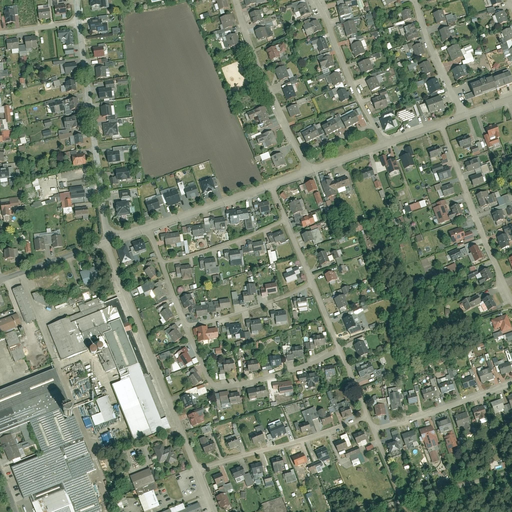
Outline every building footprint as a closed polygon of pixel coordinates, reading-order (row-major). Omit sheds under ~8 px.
[(90,0),(91,8),(101,7),(101,9),(109,8),(108,0),(90,0)] [(226,0),(216,0),(220,10),(229,7),(226,0)] [(344,0),(346,5),(339,7),(341,16),(350,13),(349,8),(359,5),(357,0),(344,0)] [(302,16),(310,13),(306,2),(298,6),(302,16)] [(67,14),(66,5),(55,7),(56,16),(67,14)] [(11,11),(4,12),(6,25),(17,23),(16,16),(19,16),(18,7),(11,8),(11,11)] [(51,19),(50,9),(39,11),(40,20),(51,19)] [(405,20),(413,18),(410,9),(402,11),(405,20)] [(260,10),(250,13),(253,24),(264,20),(260,10)] [(444,10),(433,13),(437,23),(448,21),(444,10)] [(505,11),(495,14),(499,24),(509,22),(505,11)] [(231,14),(221,18),(224,29),(235,26),(231,14)] [(103,20),(90,21),(92,31),(104,30),(103,20)] [(318,20),(303,26),(308,36),(322,30),(318,20)] [(354,20),(344,23),(347,36),(358,33),(354,20)] [(419,37),(414,24),(405,28),(409,40),(419,37)] [(265,27),(256,31),(258,40),(268,36),(265,27)] [(454,39),(449,27),(439,31),(444,42),(454,39)] [(511,29),(511,28),(503,31),(506,42),(511,39),(511,29)] [(69,31),(58,32),(59,40),(63,39),(66,41),(67,47),(75,46),(73,34),(69,31)] [(237,33),(226,37),(229,47),(240,44),(237,33)] [(37,47),(35,37),(25,39),(26,49),(37,47)] [(318,37),(311,40),(313,45),(317,44),(320,53),(330,49),(325,37),(319,40),(318,37)] [(8,50),(19,48),(17,40),(6,41),(8,50)] [(362,41),(351,45),(356,57),(367,53),(362,41)] [(425,53),(422,42),(412,47),(416,57),(425,53)] [(459,44),(448,49),(453,62),(465,58),(459,44)] [(104,47),(94,48),(95,58),(105,57),(104,47)] [(276,47),(267,50),(271,60),(281,57),(276,47)] [(332,55),(319,60),(322,68),(325,66),(327,69),(336,66),(332,55)] [(370,58),(358,64),(363,74),(375,69),(370,58)] [(436,70),(432,61),(421,64),(425,74),(436,70)] [(413,67),(417,66),(416,62),(407,65),(409,72),(414,70),(413,67)] [(78,74),(77,64),(64,65),(65,75),(78,74)] [(285,66),(275,71),(280,83),(290,77),(285,66)] [(462,66),(453,70),(458,80),(467,77),(462,66)] [(106,67),(96,69),(97,80),(107,78),(106,67)] [(511,85),(511,79),(510,74),(509,70),(503,72),(503,75),(493,78),(497,90),(511,85)] [(339,72),(330,76),(335,85),(343,82),(339,72)] [(376,76),(366,81),(372,91),(381,86),(376,76)] [(476,97),(497,90),(492,77),(471,85),(476,97)] [(437,78),(427,83),(432,94),(443,89),(437,78)] [(76,92),(75,82),(66,83),(67,93),(76,92)] [(106,88),(99,89),(100,100),(113,99),(112,89),(115,89),(114,82),(105,83),(106,88)] [(293,85),(284,89),(287,99),(297,96),(293,85)] [(346,88),(337,92),(341,102),(351,98),(346,88)] [(376,110),(389,106),(385,95),(372,99),(376,110)] [(79,98),(69,99),(71,111),(80,110),(79,98)] [(445,110),(441,98),(426,103),(420,105),(423,114),(430,112),(430,115),(445,110)] [(62,100),(50,104),(53,115),(65,111),(62,100)] [(297,104),(287,108),(291,118),(301,114),(297,104)] [(111,105),(101,106),(102,117),(113,116),(111,105)] [(261,124),(270,120),(265,106),(248,113),(251,120),(258,117),(261,124)] [(408,109),(398,113),(397,116),(404,122),(408,121),(409,122),(414,120),(414,118),(416,118),(416,113),(414,112),(412,112),(408,109)] [(355,113),(348,116),(354,125),(360,122),(355,113)] [(79,116),(72,117),(73,129),(81,128),(79,116)] [(348,116),(342,119),(347,129),(354,125),(348,116)] [(391,116),(381,119),(385,131),(396,127),(391,116)] [(335,120),(329,123),(333,133),(340,129),(335,120)] [(118,121),(103,122),(105,137),(120,135),(118,121)] [(329,123),(322,126),(327,136),(333,133),(329,123)] [(501,138),(497,125),(486,129),(489,135),(484,137),(489,149),(493,148),(493,145),(499,143),(498,139),(501,138)] [(315,127),(309,131),(314,140),(320,136),(315,127)] [(278,144),(273,131),(257,137),(260,144),(265,142),(268,149),(278,144)] [(309,131),(302,134),(307,143),(314,140),(309,131)] [(83,134),(75,135),(76,144),(84,143),(83,134)] [(469,135),(458,139),(461,147),(472,143),(469,135)] [(473,156),(480,153),(479,150),(485,148),(483,141),(476,143),(477,146),(470,148),(473,156)] [(414,157),(411,147),(404,149),(406,155),(400,158),(405,170),(414,166),(411,158),(414,157)] [(442,154),(439,147),(428,151),(431,159),(442,154)] [(119,151),(107,153),(109,164),(121,162),(119,151)] [(85,153),(72,154),(73,165),(86,164),(85,153)] [(254,157),(255,160),(261,158),(262,161),(270,158),(269,153),(254,157)] [(282,153),(271,157),(277,169),(287,165),(282,153)] [(399,170),(395,159),(388,162),(386,155),(380,157),(384,167),(386,166),(389,174),(399,170)] [(478,159),(465,163),(469,172),(481,168),(478,159)] [(441,181),(453,177),(449,165),(444,166),(443,164),(431,169),(433,174),(438,173),(441,181)] [(129,166),(116,167),(118,181),(131,179),(129,166)] [(0,168),(0,178),(10,177),(9,168),(0,168)] [(374,177),(371,168),(360,172),(364,181),(374,177)] [(482,173),(471,177),(474,186),(485,182),(482,173)] [(350,185),(347,176),(335,181),(337,186),(338,190),(350,185)] [(212,179),(201,182),(204,194),(216,190),(212,179)] [(337,186),(335,181),(333,181),(332,179),(322,183),(325,191),(337,186)] [(382,187),(380,180),(374,182),(376,189),(382,187)] [(317,191),(314,182),(306,184),(309,194),(317,191)] [(445,197),(455,194),(453,184),(441,187),(445,197)] [(196,185),(185,189),(188,200),(200,196),(196,185)] [(338,190),(337,186),(325,191),(327,199),(338,195),(336,190),(338,190)] [(70,200),(86,197),(85,188),(70,190),(70,200)] [(178,189),(171,191),(176,204),(182,202),(178,189)] [(130,190),(119,191),(120,199),(131,198),(130,190)] [(171,191),(164,194),(168,206),(176,204),(171,191)] [(313,194),(317,204),(323,202),(319,192),(313,194)] [(485,192),(477,195),(482,208),(490,204),(485,192)] [(0,200),(3,216),(15,215),(15,209),(11,210),(11,206),(19,206),(19,198),(0,200)] [(159,198),(146,202),(149,212),(161,208),(159,198)] [(424,200),(403,207),(406,213),(426,207),(424,200)] [(440,224),(450,219),(445,206),(447,205),(446,200),(437,203),(438,206),(434,209),(440,224)] [(131,215),(129,201),(116,203),(118,217),(131,215)] [(299,201),(289,205),(293,216),(303,213),(299,201)] [(271,215),(269,202),(259,204),(259,202),(253,203),(254,210),(260,209),(261,213),(266,213),(266,216),(271,215)] [(448,215),(450,219),(464,215),(460,204),(451,207),(452,212),(448,215)] [(89,215),(88,207),(75,209),(76,217),(89,215)] [(237,209),(226,211),(227,219),(230,219),(231,226),(241,224),(240,221),(245,221),(246,230),(253,229),(251,214),(248,215),(247,210),(237,211),(237,209)] [(502,211),(493,214),(497,225),(506,223),(502,211)] [(312,215),(300,219),(303,228),(315,224),(312,215)] [(392,220),(394,227),(404,223),(403,217),(392,220)] [(226,229),(224,218),(214,219),(214,218),(204,219),(205,230),(215,228),(216,230),(226,229)] [(353,224),(356,232),(363,229),(360,221),(353,224)] [(203,236),(202,226),(193,227),(192,226),(187,226),(187,227),(183,228),(184,234),(188,234),(193,233),(194,237),(203,236)] [(463,227),(451,232),(454,244),(465,240),(465,242),(475,238),(472,230),(465,233),(463,227)] [(319,230),(302,235),(305,244),(312,242),(313,244),(323,241),(319,230)] [(286,242),(282,231),(273,235),(272,233),(267,235),(271,244),(275,242),(276,244),(281,242),(281,244),(286,242)] [(181,244),(180,234),(170,235),(169,233),(160,234),(161,241),(165,241),(166,246),(181,244)] [(507,234),(498,237),(502,250),(511,247),(507,234)] [(62,235),(52,236),(53,248),(63,247),(62,235)] [(46,249),(45,239),(35,240),(36,251),(46,249)] [(146,249),(143,240),(133,243),(136,253),(146,249)] [(253,243),(253,241),(248,242),(250,252),(255,251),(255,252),(265,251),(263,241),(253,243)] [(476,261),(484,258),(478,245),(470,249),(476,261)] [(131,261),(126,246),(117,249),(122,264),(131,261)] [(6,260),(19,257),(18,248),(5,251),(6,260)] [(452,263),(463,258),(460,248),(448,254),(452,263)] [(231,261),(242,260),(240,250),(230,251),(229,249),(224,250),(226,260),(231,260),(231,261)] [(270,250),(267,251),(270,265),(273,265),(272,262),(278,261),(276,251),(270,252),(270,250)] [(340,274),(346,273),(342,257),(340,250),(333,251),(340,274)] [(104,260),(101,251),(89,254),(93,263),(104,260)] [(321,265),(330,262),(326,251),(317,255),(321,265)] [(204,258),(199,259),(201,270),(206,270),(207,276),(220,274),(219,267),(216,268),(215,259),(205,260),(204,258)] [(148,269),(145,272),(150,280),(158,274),(153,267),(154,266),(151,261),(145,265),(148,269)] [(463,265),(456,267),(455,264),(447,266),(449,274),(465,269),(463,265)] [(181,265),(176,265),(177,275),(182,274),(183,281),(190,280),(190,277),(192,277),(191,266),(181,267),(181,265)] [(95,267),(80,273),(85,286),(100,281),(95,267)] [(297,275),(301,273),(298,267),(292,269),(293,271),(284,275),(288,284),(298,279),(297,275)] [(481,284),(494,279),(489,268),(481,272),(484,279),(478,280),(481,284)] [(333,271),(325,274),(329,283),(338,279),(335,272),(334,273),(333,271)] [(412,281),(414,287),(426,284),(424,277),(412,281)] [(158,301),(167,295),(161,286),(162,286),(160,282),(155,284),(157,288),(153,292),(158,301)] [(268,294),(278,292),(276,283),(266,285),(266,287),(262,288),(263,297),(268,296),(268,294)] [(254,294),(257,294),(255,284),(247,285),(248,292),(243,293),(245,302),(255,301),(254,294)] [(18,288),(13,290),(27,323),(36,320),(23,285),(18,288)] [(31,294),(34,301),(50,309),(53,303),(55,310),(66,306),(64,300),(55,303),(39,295),(38,292),(31,294)] [(482,302),(478,293),(462,302),(467,311),(482,302)] [(191,294),(181,298),(185,309),(196,305),(191,294)] [(339,310),(350,306),(345,294),(335,299),(339,310)] [(489,310),(497,306),(492,295),(483,299),(489,310)] [(307,297),(298,299),(297,297),(294,298),(295,306),(298,305),(298,308),(308,307),(307,297)] [(82,313),(48,326),(62,361),(89,351),(85,341),(104,333),(123,381),(112,385),(136,444),(171,430),(118,298),(98,306),(95,301),(79,307),(82,313)] [(222,309),(231,308),(230,298),(220,300),(220,305),(216,306),(217,312),(222,312),(222,309)] [(208,313),(213,312),(212,302),(206,303),(206,305),(196,306),(197,317),(208,316),(208,313)] [(167,322),(175,316),(169,308),(170,307),(168,303),(163,306),(165,310),(160,313),(167,322)] [(286,311),(276,312),(276,311),(271,311),(272,318),(276,318),(277,323),(288,321),(286,311)] [(503,333),(511,329),(511,326),(508,314),(492,320),(494,329),(501,328),(503,333)] [(17,315),(0,321),(0,334),(21,326),(17,315)] [(356,326),(352,316),(344,319),(349,329),(356,326)] [(261,319),(251,321),(251,319),(246,320),(247,328),(252,328),(252,332),(263,330),(261,319)] [(175,343),(183,337),(178,329),(179,328),(176,324),(171,327),(173,331),(169,334),(175,343)] [(241,324),(230,325),(230,324),(226,324),(227,331),(231,331),(231,335),(243,334),(241,324)] [(349,329),(351,334),(363,330),(360,324),(356,326),(349,329)] [(208,329),(208,327),(193,329),(194,336),(198,335),(199,342),(210,341),(210,340),(208,329)] [(218,328),(208,329),(210,340),(219,338),(218,328)] [(15,331),(3,335),(13,363),(25,359),(20,344),(19,344),(15,331)] [(501,331),(492,334),(494,339),(503,336),(501,331)] [(315,347),(325,345),(324,335),(314,337),(314,342),(310,342),(311,350),(316,348),(315,347)] [(354,345),(360,357),(370,353),(364,341),(354,345)] [(294,358),(304,357),(303,346),(292,348),(293,355),(287,356),(288,361),(294,360),(294,358)] [(179,357),(185,366),(193,361),(188,353),(189,352),(187,347),(182,350),(185,354),(179,357)] [(161,361),(171,357),(169,351),(158,355),(161,361)] [(272,367),(282,366),(280,355),(270,357),(270,363),(261,364),(263,371),(273,370),(272,367)] [(226,371),(235,370),(234,359),(223,361),(224,368),(220,369),(221,374),(226,374),(226,371)] [(249,372),(260,370),(258,360),(248,362),(247,360),(243,360),(244,367),(249,367),(249,372)] [(511,371),(511,366),(510,362),(499,365),(502,375),(511,371)] [(357,368),(361,378),(375,372),(371,363),(357,368)] [(336,374),(334,365),(326,367),(325,366),(322,367),(323,373),(326,372),(326,376),(336,374)] [(195,386),(203,380),(197,372),(198,371),(195,367),(190,371),(193,375),(189,378),(195,386)] [(56,368),(0,391),(0,433),(29,422),(44,455),(84,438),(75,417),(66,421),(61,410),(71,406),(56,368)] [(482,383),(494,379),(491,368),(479,372),(482,383)] [(316,384),(319,383),(317,373),(307,375),(308,387),(316,386),(316,384)] [(476,385),(473,375),(461,379),(465,389),(476,385)] [(452,380),(439,384),(442,394),(455,390),(452,380)] [(293,392),(292,381),(279,382),(279,381),(273,382),(274,390),(279,389),(280,394),(293,392)] [(250,400),(268,397),(265,386),(248,390),(250,400)] [(434,387),(422,391),(425,401),(437,397),(434,387)] [(410,404),(420,403),(416,390),(407,393),(410,404)] [(231,405),(241,403),(239,392),(230,394),(230,391),(220,392),(221,402),(230,401),(231,405)] [(400,393),(389,394),(392,411),(402,409),(400,393)] [(185,409),(194,406),(190,394),(182,398),(185,409)] [(91,417),(95,426),(117,418),(108,396),(97,400),(101,413),(91,417)] [(385,398),(377,400),(377,396),(371,397),(372,406),(383,404),(383,401),(386,401),(385,398)] [(505,409),(502,399),(491,403),(495,412),(505,409)] [(376,416),(387,414),(385,404),(375,406),(376,416)] [(488,417),(485,406),(473,409),(476,419),(479,418),(480,420),(488,417)] [(69,419),(71,418),(72,417),(74,416),(74,414),(74,412),(74,410),(73,409),(71,408),(69,407),(68,407),(66,408),(65,409),(64,411),(63,412),(63,414),(64,416),(65,418),(67,418),(69,419)] [(344,419),(353,416),(350,407),(341,411),(344,419)] [(324,426),(333,422),(331,415),(327,416),(325,409),(318,412),(324,426)] [(193,427),(205,421),(203,416),(199,417),(197,412),(189,415),(193,427)] [(475,433),(468,412),(455,416),(459,428),(465,426),(468,435),(475,433)] [(452,430),(449,420),(437,424),(440,433),(447,431),(451,430),(452,430)] [(303,433),(312,430),(309,422),(300,425),(303,433)] [(203,434),(212,431),(210,425),(201,428),(203,434)] [(439,446),(432,426),(420,430),(423,441),(425,441),(427,450),(439,446)] [(278,431),(281,439),(290,436),(287,429),(278,431)] [(418,441),(415,430),(403,434),(406,445),(418,441)] [(448,437),(444,438),(448,450),(457,447),(454,435),(453,436),(451,430),(447,431),(448,437)] [(254,444),(265,440),(262,431),(251,436),(254,444)] [(270,434),(273,442),(281,439),(278,431),(270,434)] [(358,444),(367,439),(364,431),(354,435),(358,444)] [(6,451),(17,445),(12,434),(0,438),(0,439),(4,450),(6,451)] [(206,454),(216,449),(214,442),(208,443),(206,436),(199,439),(206,454)] [(230,449),(240,445),(236,437),(227,440),(230,449)] [(84,438),(12,467),(25,500),(88,475),(98,471),(84,438)] [(335,443),(339,452),(348,448),(345,440),(335,443)] [(400,450),(397,442),(388,445),(392,453),(400,450)] [(22,457),(17,445),(6,451),(10,461),(22,457)] [(163,445),(153,448),(159,463),(165,461),(167,465),(177,461),(171,447),(165,450),(163,445)] [(316,450),(319,460),(329,456),(326,447),(316,450)] [(349,457),(353,467),(364,463),(358,447),(344,452),(343,452),(346,459),(349,457)] [(434,451),(428,453),(432,463),(438,461),(434,451)] [(293,457),(297,466),(307,462),(303,453),(293,457)] [(276,475),(283,472),(281,467),(285,466),(283,457),(272,459),(276,475)] [(306,467),(309,472),(322,466),(320,460),(306,467)] [(251,465),(254,474),(265,472),(262,462),(251,465)] [(231,470),(235,479),(246,475),(242,467),(231,470)] [(149,469),(129,478),(143,511),(144,511),(159,506),(153,491),(158,489),(149,469)] [(293,470),(290,471),(290,473),(284,475),(286,484),(296,481),(293,470)] [(222,473),(214,476),(218,485),(226,482),(222,473)] [(103,511),(88,475),(30,497),(35,511),(103,511)] [(270,476),(263,478),(265,487),(273,485),(270,476)] [(226,493),(217,496),(221,509),(231,505),(226,493)] [(116,508),(122,506),(120,500),(114,503),(116,508)] [(201,511),(198,502),(184,508),(182,504),(162,511),(201,511)]
